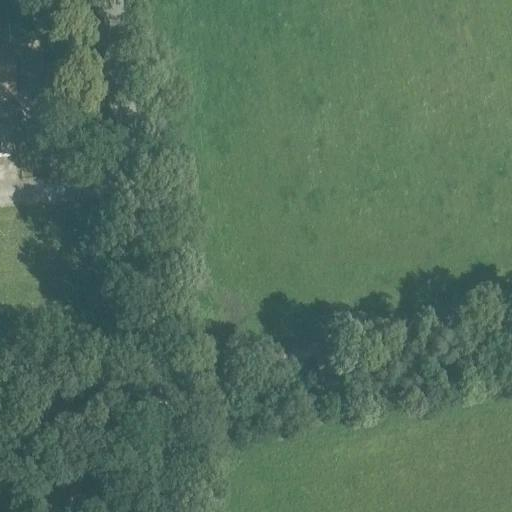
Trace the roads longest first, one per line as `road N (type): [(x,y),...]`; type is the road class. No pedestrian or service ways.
road 1 (tertiary): [(158,389),(114,0)]
road 2 (unclassified): [(158,389),(511,309)]
road 3 (tertiary): [(172,511),(158,389)]
